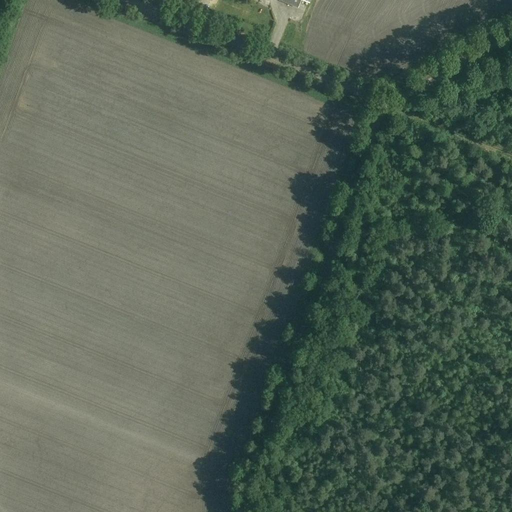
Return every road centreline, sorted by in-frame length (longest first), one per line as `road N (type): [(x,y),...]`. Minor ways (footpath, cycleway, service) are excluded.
road 1 (track): [(248,511),(254,451),(385,99),(511,154)]
road 2 (unclassified): [(511,36),(385,99),(128,0)]
